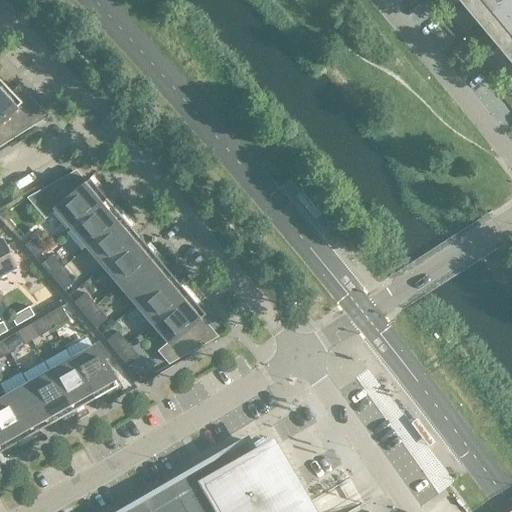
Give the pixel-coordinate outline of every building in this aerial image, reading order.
[(508,0),(465,0),(462,3),(480,24),(508,0)] [(511,33),(511,0),(508,0),(480,24),(498,45),(511,33)] [(511,33),(498,45),(511,62),(511,33)] [(11,93),(2,83),(0,85),(0,144),(47,116),(19,86),(11,93)] [(55,208),(55,209),(71,227),(105,198),(96,188),(99,186),(92,177),(89,180),(88,178),(83,182),(74,172),(28,198),(45,217),(55,208)] [(114,208),(105,198),(71,227),(87,247),(124,215),(116,206),(114,208)] [(132,224),(124,215),(87,247),(103,266),(138,237),(129,226),(132,224)] [(35,235),(24,245),(35,258),(46,248),(35,235)] [(0,236),(0,275),(17,267),(0,237),(0,236)] [(146,247),(138,237),(103,266),(120,285),(157,253),(149,244),(146,247)] [(164,262),(157,253),(120,285),(136,304),(170,275),(162,265),(164,262)] [(52,254),(41,264),(52,277),(63,267),(52,254)] [(74,280),(63,267),(52,277),(63,289),(74,280)] [(179,285),(170,275),(136,304),(152,323),(189,292),(182,283),(179,285)] [(85,292),(74,302),(84,315),(96,305),(85,292)] [(197,301),(189,292),(152,323),(169,342),(159,351),(169,362),(215,336),(199,318),(204,314),(194,303),(197,301)] [(107,318),(96,305),(84,315),(95,328),(107,318)] [(11,316),(16,325),(34,315),(28,306),(11,316)] [(68,319),(61,306),(46,315),(53,327),(68,319)] [(53,327),(46,315),(31,323),(39,336),(53,327)] [(24,344),(17,331),(3,340),(10,352),(24,344)] [(117,331),(106,340),(117,353),(128,344),(117,331)] [(0,358),(10,352),(3,340),(0,341),(0,358)] [(139,357),(128,344),(117,353),(128,366),(139,357)] [(94,346),(71,359),(94,398),(105,392),(107,395),(120,387),(113,374),(111,375),(94,346)] [(94,398),(71,359),(50,371),(73,414),(84,408),(82,405),(94,398)] [(73,414),(50,371),(28,384),(50,423),(61,417),(63,420),(73,414)] [(50,423),(28,384),(6,396),(29,438),(40,433),(38,430),(50,423)] [(29,438),(6,396),(0,399),(0,438),(6,448),(17,441),(19,444),(29,438)] [(118,511),(267,511),(240,464),(230,470),(220,454),(118,511)]
